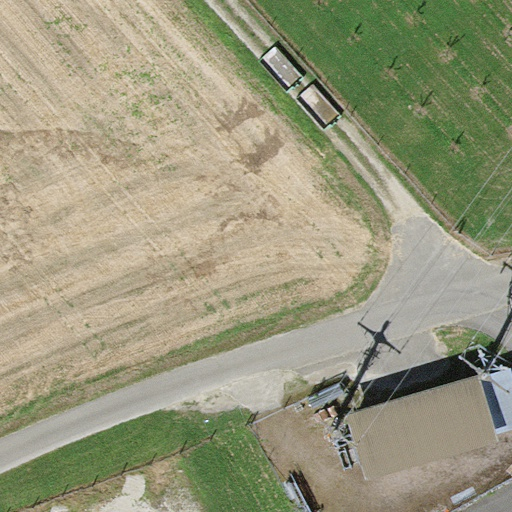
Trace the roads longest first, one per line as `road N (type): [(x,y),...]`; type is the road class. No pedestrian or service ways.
road 1 (residential): [(511,284),(447,298),(0,460)]
road 2 (track): [(226,0),(396,207),(447,298)]
